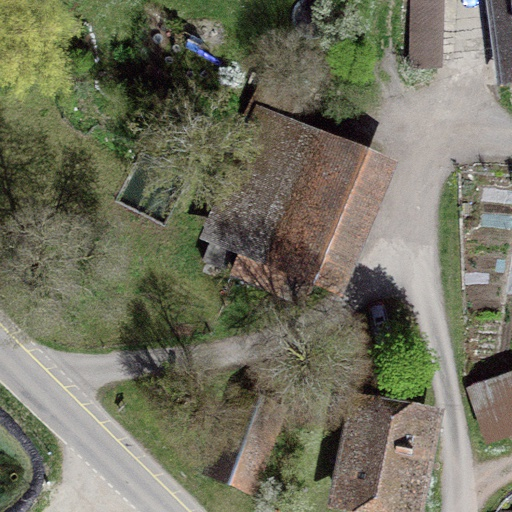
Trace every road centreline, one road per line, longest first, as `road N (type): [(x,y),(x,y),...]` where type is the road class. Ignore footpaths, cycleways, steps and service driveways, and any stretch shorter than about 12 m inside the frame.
road 1 (track): [(475,511),(428,238),(441,175),(470,126),(511,131)]
road 2 (unclassified): [(0,349),(168,511)]
